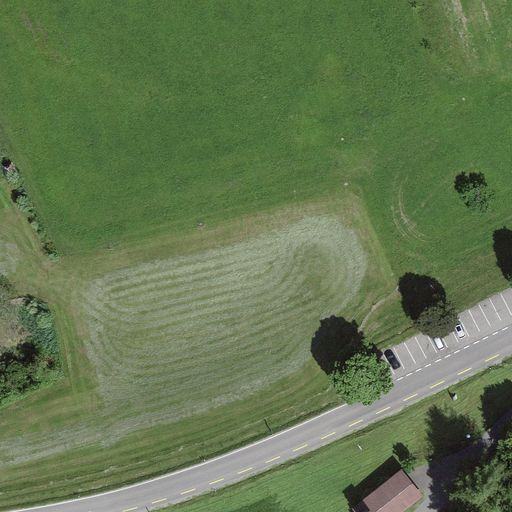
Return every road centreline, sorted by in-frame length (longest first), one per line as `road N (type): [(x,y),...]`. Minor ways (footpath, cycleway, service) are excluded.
road 1 (tertiary): [(511,338),(279,448),(159,493),(77,511)]
road 2 (unclassified): [(511,418),(423,511)]
